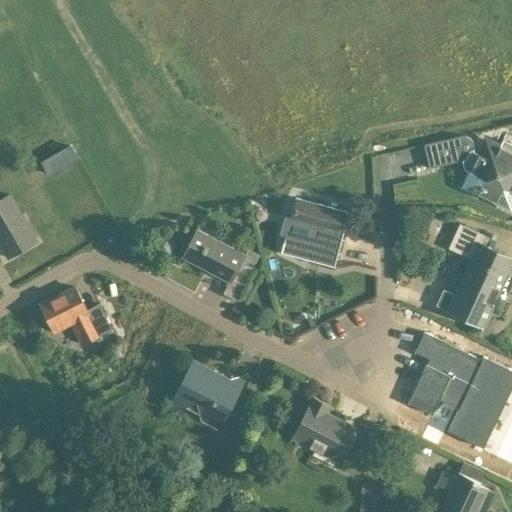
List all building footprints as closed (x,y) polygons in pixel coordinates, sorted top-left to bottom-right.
[(462,136),(460,136),(424,144),(424,146),(429,144),(434,166),(429,167),(430,168),(466,159),(469,172),(462,187),(510,209),(511,205),(511,143),(502,139),(500,144),(484,137),(476,153),(472,151),(472,149),(473,148),(473,146),(472,144),(472,142),(471,141),(470,139),(469,138),(467,137),(465,136),(464,136),(462,136)] [(70,146),(42,162),(48,172),(76,156),(70,146)] [(0,240),(9,257),(37,241),(11,196),(0,202),(0,240)] [(281,253),(334,266),(349,212),(294,197),(289,219),(314,226),(310,240),(285,233),(281,253)] [(481,234),(460,224),(449,248),(472,258),(455,295),(443,289),(436,305),(484,326),(511,264),(511,258),(477,243),(481,234)] [(196,230),(182,257),(207,270),(208,269),(215,272),(214,274),(230,282),(224,293),(236,299),(251,270),(239,264),(244,254),(196,230)] [(158,255),(170,256),(176,245),(170,235),(159,235),(152,245),(158,255)] [(75,287),(41,304),(53,331),(73,322),(84,344),(112,329),(99,303),(87,310),(75,287)] [(511,379),(511,378),(511,368),(484,355),(482,359),(425,332),(415,352),(438,362),(435,368),(427,364),(409,402),(433,414),(453,423),(450,430),(473,441),(480,445),(499,404),(503,406),(511,386),(511,379)] [(220,426),(240,386),(214,372),(215,370),(214,372),(194,361),(173,400),(220,426)] [(292,438),(341,463),(356,432),(331,419),(333,415),(328,413),(331,406),(313,397),(292,438)] [(239,452),(227,448),(220,469),(231,473),(239,452)] [(486,511),(496,490),(481,484),(482,481),(458,472),(458,473),(456,477),(442,470),(436,484),(452,492),(447,502),(445,501),(439,511),(486,511)] [(211,488),(224,494),(230,479),(216,474),(211,488)] [(379,511),(381,493),(382,485),(363,483),(361,511),(379,511)]
